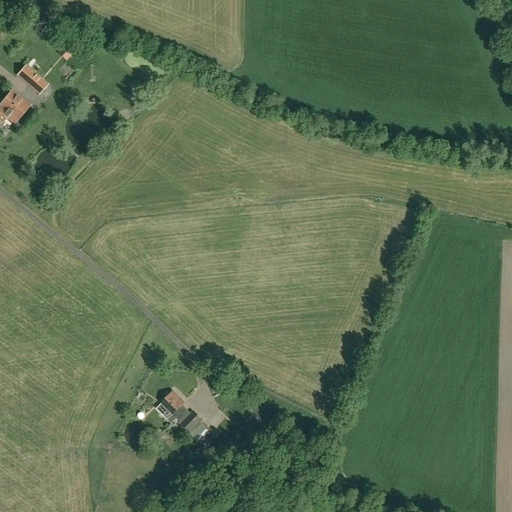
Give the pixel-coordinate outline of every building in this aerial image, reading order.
[(38,22),(36,30),(44,33),(47,24),(38,22)] [(57,53),(66,61),(76,49),(68,41),(57,53)] [(27,85),(39,95),(47,84),(36,74),(27,85)] [(0,106),(0,121),(1,123),(6,117),(14,124),(29,105),(13,91),(0,106)] [(173,392),(171,394),(168,394),(165,397),(165,400),(162,403),(172,414),(166,419),(171,424),(177,419),(191,434),(202,422),(192,412),(188,416),(182,411),(184,409),(181,406),(184,403),(173,392)] [(253,435),(267,448),(276,439),(262,426),(253,435)] [(264,456),(248,441),(238,451),(255,466),(264,456)]
